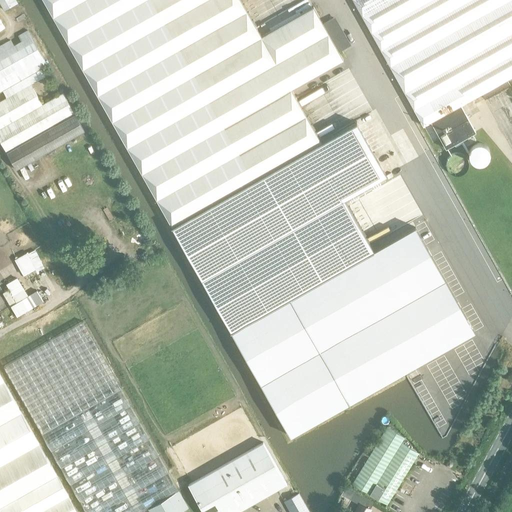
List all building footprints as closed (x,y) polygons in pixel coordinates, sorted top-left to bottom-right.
[(0,0),(0,2),(5,11),(19,3),(17,0),(0,0)] [(261,36),(256,27),(241,0),(43,0),(47,6),(184,253),(388,137),(372,111),(321,140),(291,89),(343,59),(313,6),(261,36)] [(511,0),(353,0),(423,126),(431,122),(446,148),(476,132),(461,105),(482,93),(485,98),(510,84),(507,79),(511,76),(511,0)] [(47,65),(27,30),(0,45),(0,142),(16,169),(84,131),(63,93),(42,104),(31,84),(45,76),(40,69),(47,65)] [(471,143),(472,161),(489,160),(488,142),(471,143)] [(45,266),(36,247),(16,257),(24,274),(37,267),(38,269),(45,266)] [(45,300),(38,289),(29,294),(19,276),(6,282),(10,288),(4,291),(17,315),(45,300)] [(120,388),(121,388),(82,321),(4,365),(42,433),(86,511),(179,511),(188,507),(120,388)] [(77,511),(68,496),(57,475),(0,374),(0,511),(77,511)] [(353,483),(387,504),(412,463),(419,450),(402,440),(405,437),(387,426),(382,435),(353,483)] [(188,484),(204,511),(236,511),(287,483),(263,442),(188,484)] [(290,511),(309,511),(298,492),(284,501),(290,511)] [(368,511),(370,509),(360,503),(355,511),(368,511)]
